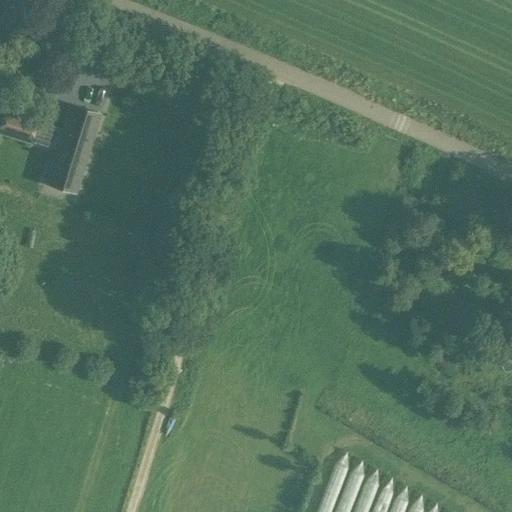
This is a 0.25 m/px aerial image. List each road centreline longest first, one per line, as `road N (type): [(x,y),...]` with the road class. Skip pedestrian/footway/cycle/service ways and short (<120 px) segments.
road 1 (unclassified): [(123,511),(253,59)]
road 2 (unclassified): [(511,174),(253,59)]
road 3 (unclassified): [(253,59),(101,0)]
